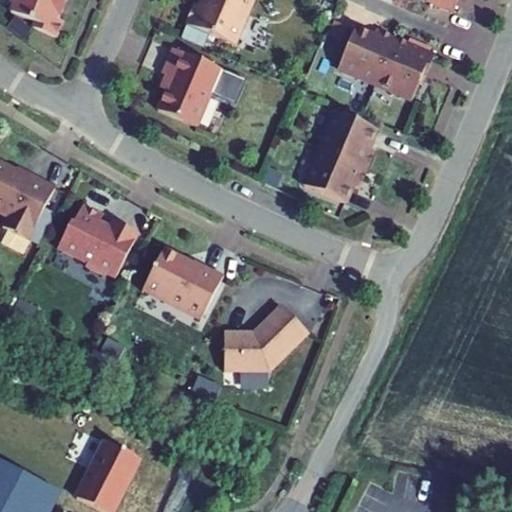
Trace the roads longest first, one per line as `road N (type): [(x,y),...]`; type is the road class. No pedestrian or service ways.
road 1 (residential): [(78,112),(145,162),(394,275)]
road 2 (residential): [(394,275),(435,216),(511,28)]
road 3 (residential): [(292,511),(380,341),(394,275)]
road 4 (residential): [(126,0),(78,112)]
